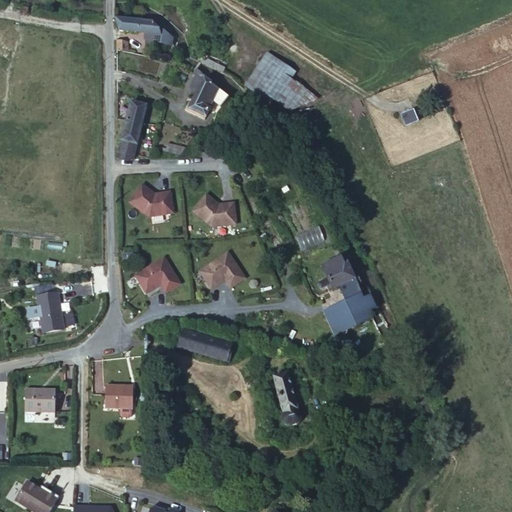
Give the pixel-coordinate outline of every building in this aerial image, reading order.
[(154,22),(114,18),(119,30),(145,34),(144,39),(171,45),(173,37),(154,22)] [(127,44),(117,41),(118,50),(125,52),(127,44)] [(292,82),(297,73),(270,55),(260,70),(257,69),(246,87),(297,119),(312,95),(292,82)] [(229,96),(203,76),(201,81),(195,94),(188,109),(206,117),(214,102),(220,107),(229,96)] [(195,94),(201,81),(193,77),(189,87),(195,94)] [(146,105),(131,102),(116,158),(132,161),(146,105)] [(403,116),(408,127),(419,123),(415,112),(403,116)] [(167,143),(165,151),(166,151),(180,155),(185,147),(167,143)] [(149,190),(142,184),(129,201),(149,216),(173,212),(170,191),(154,193),(154,195),(148,191),(149,190)] [(206,194),(192,210),(212,226),(235,223),(234,203),(218,204),(217,205),(212,201),(213,200),(206,194)] [(296,235),(300,250),(325,243),(320,228),(296,235)] [(245,278),(227,252),(200,271),(212,289),(221,283),(220,282),(225,278),(226,280),(231,288),(245,278)] [(356,280),(345,256),(322,266),(328,279),(320,282),(319,284),(320,287),(323,288),(331,285),(333,290),(339,287),(356,280)] [(181,284),(164,257),(135,275),(147,293),(156,288),(155,286),(160,283),(161,285),(166,293),(181,284)] [(356,280),(339,287),(345,303),(362,295),(356,280)] [(38,298),(44,334),(66,331),(59,294),(38,298)] [(372,317),(362,295),(345,303),(325,312),(335,335),(372,318),(371,317),(372,317)] [(218,359),(222,342),(182,330),(177,347),(218,359)] [(233,345),(222,342),(218,359),(228,362),(233,345)] [(288,372),(272,376),(282,414),(281,417),(281,421),(282,422),(283,423),(286,425),(288,426),(290,426),(295,425),(297,425),(300,423),(302,421),(303,419),(303,417),(302,414),(301,412),(300,411),(298,409),(288,372)] [(133,386),(105,385),(105,408),(121,409),(131,409),(133,409),(133,386)] [(40,390),(25,390),(24,412),(55,413),(56,393),(40,393),(40,390)] [(131,409),(121,409),(120,415),(122,417),(129,417),(131,415),(131,409)] [(429,428),(423,418),(403,430),(408,439),(429,428)] [(25,484),(15,502),(32,511),(49,511),(58,497),(36,483),(34,487),(25,484)]
